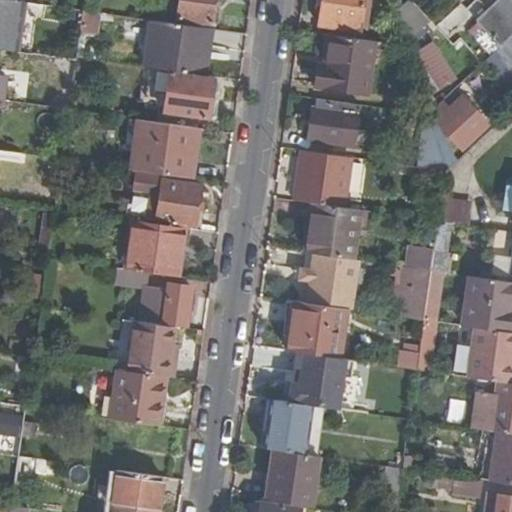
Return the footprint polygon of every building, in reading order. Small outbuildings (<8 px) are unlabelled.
[(215,0),(180,0),(177,22),(216,27),(218,11),(214,10),(215,0)] [(322,0),(319,25),(359,30),(363,0),(322,0)] [(511,36),(511,4),(508,0),(499,0),(476,23),(499,48),(511,36)] [(25,5),(15,4),(0,1),(0,52),(18,55),(25,5)] [(82,13),(80,29),(96,31),(97,16),(82,13)] [(195,59),(200,30),(151,23),(144,69),(150,70),(170,73),(203,78),(206,61),(195,59)] [(399,31),(404,48),(414,39),(410,28),(399,31)] [(366,97),(375,43),(327,36),(323,67),(317,66),(314,90),(366,97)] [(412,73),(421,102),(454,81),(430,45),(415,55),(423,66),(412,73)] [(213,79),(203,78),(170,73),(164,115),(207,121),(213,79)] [(439,104),(428,115),(461,150),(486,127),(461,100),(447,113),(439,104)] [(344,105),(315,101),(314,112),(310,111),(305,142),(339,147),(344,105)] [(193,131),(136,123),(130,171),(136,172),(187,180),(191,180),(194,160),(189,159),(193,131)] [(436,129),(431,132),(436,149),(444,174),(457,162),(436,129)] [(415,170),(444,174),(436,149),(419,148),(415,170)] [(341,210),(349,160),(301,153),(293,203),(310,205),(341,210)] [(132,222),(143,224),(144,221),(199,230),(202,210),(198,210),(201,188),(186,186),(187,180),(136,172),(133,192),(128,191),(124,221),(132,222)] [(441,199),(438,224),(464,227),(467,204),(441,199)] [(352,261),(359,212),(341,210),(310,205),(303,254),(310,255),(352,261)] [(132,222),(124,272),(146,275),(176,280),(183,230),(143,224),(132,222)] [(406,249),(403,268),(431,273),(434,253),(406,249)] [(352,261),(310,255),(308,272),(302,271),(301,283),(306,283),(304,296),(353,303),(359,262),(352,261)] [(404,306),(402,320),(423,323),(431,273),(403,268),(401,287),(396,287),(394,304),(404,306)] [(146,275),(124,272),(115,271),(113,285),(143,290),(146,275)] [(469,278),(462,329),(474,330),(511,335),(511,313),(510,313),(511,302),(511,284),(509,284),(469,278)] [(154,295),(145,294),(141,320),(186,327),(191,289),(168,285),(167,292),(155,290),(154,295)] [(346,317),(347,312),(293,304),(286,352),(340,360),(346,317)] [(164,378),(165,379),(172,328),(134,322),(126,373),(164,378)] [(511,335),(474,330),(472,342),(461,341),(456,379),(496,385),(508,387),(511,360),(511,335)] [(416,372),(419,355),(396,352),(394,368),(416,372)] [(270,386),(246,382),(244,398),(270,402),(312,408),(316,408),(351,414),(355,390),(328,385),(327,396),(313,394),(316,364),(281,359),(279,376),(271,375),(270,386)] [(409,422),(416,372),(394,368),(388,405),(383,404),(381,418),(409,422)] [(157,428),(164,378),(126,373),(116,371),(109,421),(157,428)] [(511,436),(511,387),(508,387),(496,385),(494,397),(489,433),(511,436)] [(489,433),(494,397),(476,394),(471,431),(487,433),(489,433)] [(312,408),(270,402),(265,439),(306,445),(312,408)] [(351,414),(316,408),(314,419),(353,424),(353,423),(354,414),(351,414)] [(37,425),(23,423),(21,436),(36,438),(37,425)] [(511,436),(489,433),(487,433),(484,450),(493,451),(489,481),(511,483),(511,436)] [(272,452),(265,501),(311,507),(319,459),(272,452)] [(29,478),(32,460),(18,458),(15,476),(29,478)] [(415,460),(404,458),(402,471),(413,473),(415,460)] [(397,505),(402,471),(385,469),(381,502),(397,505)] [(158,511),(163,480),(113,472),(109,508),(138,511),(158,511)] [(480,483),(436,476),(434,492),(452,494),(452,497),(477,501),(480,483)] [(511,511),(511,498),(487,495),(484,511),(511,511)]
